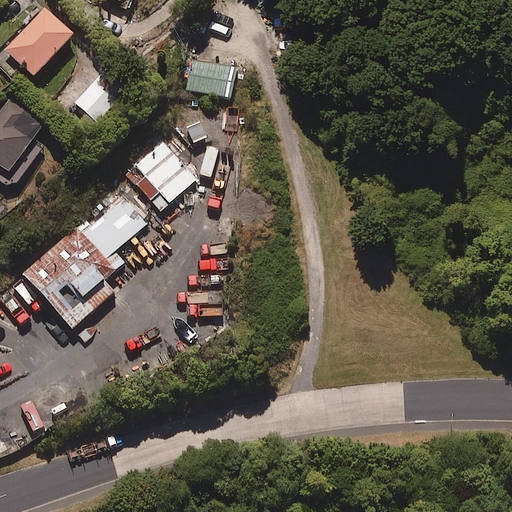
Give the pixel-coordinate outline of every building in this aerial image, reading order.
[(74,36),(46,9),(5,51),(33,78),(74,36)] [(187,92),(230,100),(236,67),(193,59),(187,92)] [(122,94),(102,75),(75,104),(94,123),(122,94)] [(45,125),(8,99),(0,110),(0,163),(12,172),(45,125)] [(199,181),(166,141),(136,166),(145,178),(137,185),(160,213),(199,181)] [(146,225),(124,200),(92,227),(85,219),(21,275),(72,333),(117,294),(106,281),(125,264),(114,252),(146,225)]
